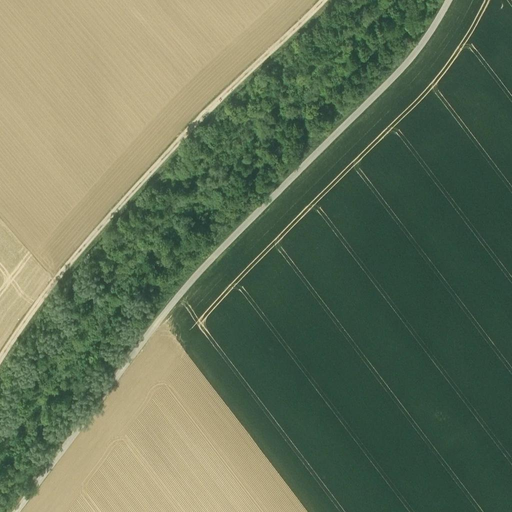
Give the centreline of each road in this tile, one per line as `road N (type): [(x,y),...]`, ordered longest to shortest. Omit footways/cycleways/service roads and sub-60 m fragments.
road 1 (track): [(16,511),(169,308),(415,56),(450,0)]
road 2 (track): [(0,362),(77,256),(321,0)]
